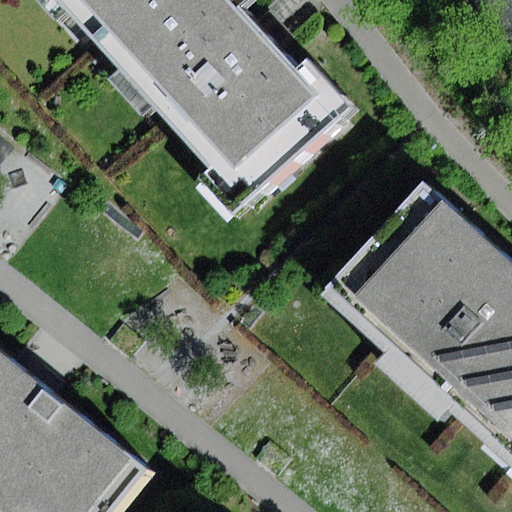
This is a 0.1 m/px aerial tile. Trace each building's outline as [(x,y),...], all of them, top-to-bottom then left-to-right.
[(61,0),(100,41),(145,0),(61,0)] [(265,38),(231,0),(145,0),(100,41),(214,169),(201,181),(233,217),(353,110),(309,61),(296,72),(265,38)] [(277,0),(269,8),(282,22),(306,0),(277,0)] [(343,302),(511,454),(511,264),(438,198),(343,302)] [(31,375),(0,351),(0,511),(115,511),(150,468),(31,375)]
